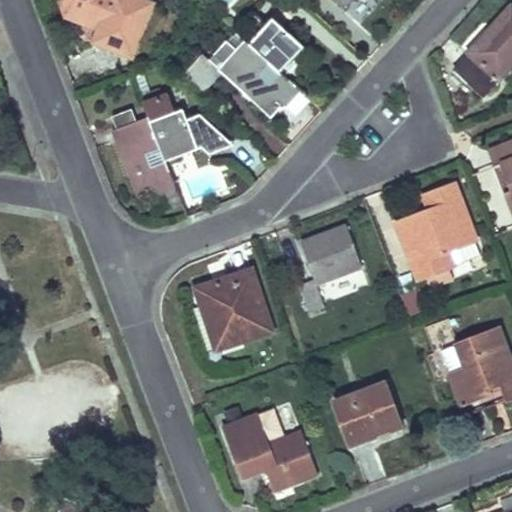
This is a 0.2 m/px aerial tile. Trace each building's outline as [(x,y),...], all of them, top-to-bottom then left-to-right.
[(72,0),(60,0),(67,16),(72,0)] [(151,4),(141,0),(72,0),(67,16),(88,24),(90,18),(101,23),(99,29),(94,41),(131,56),(151,4)] [(511,65),(511,6),(454,68),(485,95),(511,65)] [(252,12),(233,31),(245,40),(280,72),(303,47),(272,19),(267,25),(252,12)] [(90,18),(88,24),(99,29),(101,23),(90,18)] [(226,40),(208,59),(217,67),(218,69),(269,117),(282,104),(286,107),(301,92),(280,72),(245,40),(236,50),(226,40)] [(168,95),(143,104),(149,116),(150,122),(174,112),(168,95)] [(132,110),(112,117),(117,129),(137,197),(154,191),(155,196),(176,188),(165,161),(150,122),(149,116),(136,121),(132,110)] [(174,112),(150,122),(165,161),(198,149),(183,110),(174,112)] [(511,141),(490,150),(496,166),(503,164),(511,188),(511,191),(506,194),(511,208),(511,141)] [(511,188),(503,164),(496,166),(506,194),(511,191),(511,188)] [(429,211),(396,223),(418,279),(453,266),(447,251),(476,240),(455,185),(434,192),(439,207),(429,211)] [(434,192),(424,196),(429,211),(439,207),(434,192)] [(346,226),(301,243),(314,280),(300,284),(311,312),(325,307),(316,283),(362,266),(346,226)] [(251,271),(197,289),(202,306),(209,304),(223,346),(270,331),(251,271)] [(410,319),(429,311),(420,290),(401,297),(410,319)] [(511,363),(499,328),(457,345),(466,369),(450,375),(461,404),(490,393),(489,388),(501,383),(503,389),(507,399),(511,397),(511,363)] [(384,383),(334,402),(350,443),(370,436),(364,422),(395,411),(384,383)] [(501,383),(489,388),(490,393),(503,389),(501,383)] [(395,411),(364,422),(370,436),(400,425),(395,411)] [(258,415),(222,427),(239,469),(262,460),(265,469),(273,490),(317,475),(302,432),(269,444),(258,415)] [(262,460),(239,469),(241,478),(265,469),(262,460)] [(65,499),(59,511),(79,511),(82,506),(65,499)]
